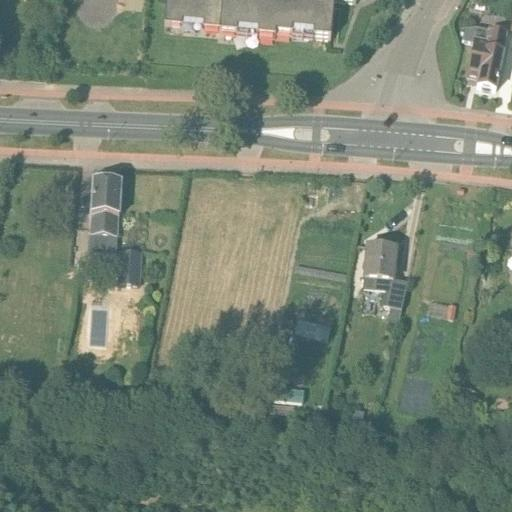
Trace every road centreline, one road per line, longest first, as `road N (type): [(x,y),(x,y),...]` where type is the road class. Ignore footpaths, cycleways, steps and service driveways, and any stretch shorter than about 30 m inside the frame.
road 1 (secondary): [(392,141),(0,120)]
road 2 (residential): [(433,0),(398,75),(392,141)]
road 3 (secondary): [(511,154),(392,141)]
